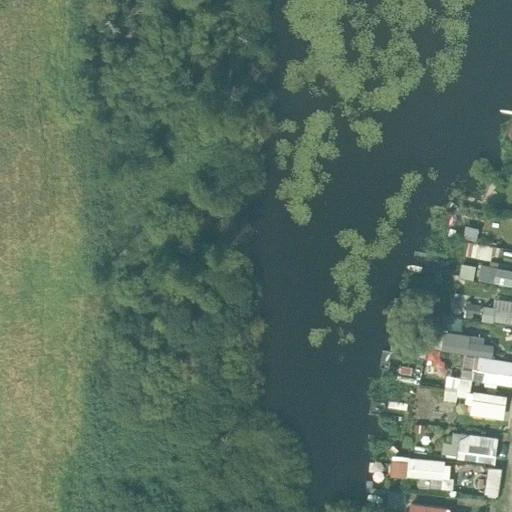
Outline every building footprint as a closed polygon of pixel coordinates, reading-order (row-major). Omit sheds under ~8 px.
[(489,259),(492,245),(469,239),(465,253),(489,259)] [(477,279),(511,284),(511,266),(480,262),(477,279)] [(511,299),(494,299),(494,305),(482,304),(482,321),(511,321),(511,299)] [(465,303),(464,315),(480,316),(481,305),(465,303)] [(493,335),(441,333),(441,351),(492,352),(493,335)] [(481,381),(511,385),(511,359),(473,354),(472,366),(483,368),(481,381)] [(457,392),(465,394),(467,376),(446,373),(442,398),(456,400),(457,392)] [(503,418),(506,393),(472,389),(469,414),(503,418)] [(451,442),(443,440),(441,453),(493,462),(496,446),(501,447),(502,438),(453,429),(451,442)] [(450,461),(392,454),(390,473),(448,480),(450,461)] [(485,492),(499,493),(500,467),(486,466),(485,492)] [(406,511),(444,511),(444,505),(407,503),(406,511)]
